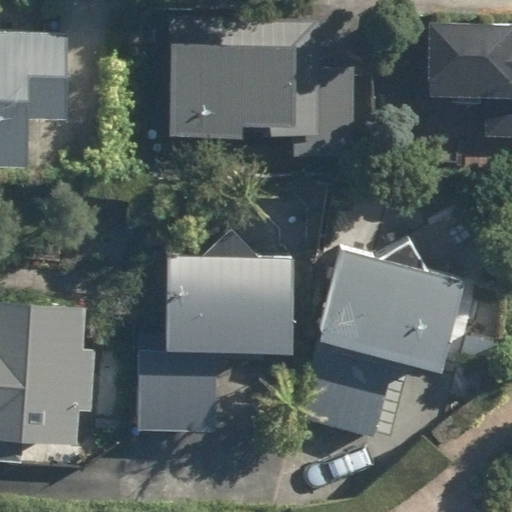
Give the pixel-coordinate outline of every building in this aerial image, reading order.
[(490,108),(488,142),(511,142),(511,23),(421,20),(418,105),(490,108)] [(0,174),(8,175),(10,128),(54,130),(58,36),(0,33),(0,174)] [(275,128),(278,55),(158,49),(154,138),(222,142),(223,125),(275,128)] [(429,381),(456,282),(335,249),(288,420),(365,441),(385,369),(429,381)] [(282,261),(155,250),(147,350),(135,349),(128,434),(210,441),(217,361),(274,366),(282,261)] [(75,300),(0,293),(0,469),(4,470),(6,450),(62,454),(65,414),(81,415),(86,355),(70,354),(75,300)]
